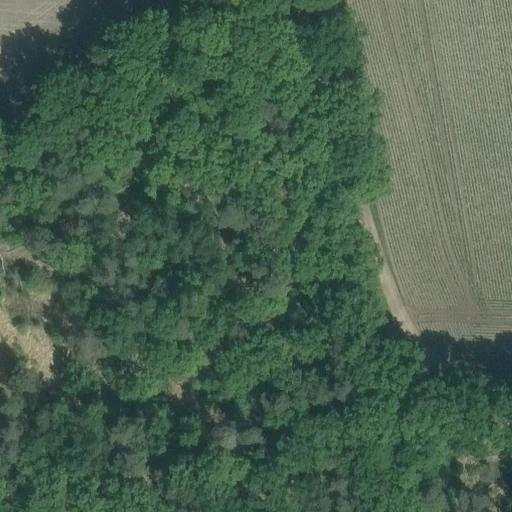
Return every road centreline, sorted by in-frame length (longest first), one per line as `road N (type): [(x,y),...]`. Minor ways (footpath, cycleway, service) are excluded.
road 1 (track): [(292,0),(410,363),(511,379)]
road 2 (track): [(425,366),(342,452),(285,476),(181,499),(0,509)]
road 3 (track): [(183,0),(0,136)]
road 4 (track): [(425,366),(390,511)]
